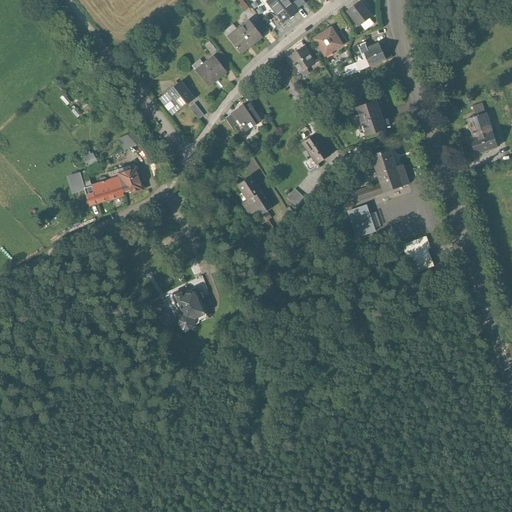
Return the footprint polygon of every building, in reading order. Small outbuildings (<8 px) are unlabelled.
[(242,0),(241,0),(238,3),(244,11),(248,8),(242,0)] [(289,0),(264,0),(283,23),(289,19),(297,12),(298,11),(297,9),(290,1),(289,0)] [(302,0),(291,0),(290,1),(297,9),(305,3),(302,0)] [(372,16),(361,1),(347,12),(358,27),(372,16)] [(302,19),(297,12),(289,19),(294,26),(302,19)] [(339,14),(333,18),(340,30),(347,26),(339,14)] [(262,37),(249,21),(229,38),(241,54),(262,37)] [(336,35),(332,28),(313,39),(325,58),(344,46),(342,44),(346,42),(340,32),(336,35)] [(209,42),(205,46),(211,54),(216,51),(209,42)] [(365,43),(358,46),(361,54),(364,53),(367,59),(369,65),(385,58),(379,44),(368,48),(365,43)] [(316,64),(305,47),(289,57),(295,66),(291,69),(296,75),(299,73),(300,74),(316,64)] [(226,73),(213,57),(196,71),(209,86),(226,73)] [(369,65),(367,59),(355,64),(359,72),(370,67),(369,65)] [(359,72),(355,64),(344,69),(347,77),(359,72)] [(192,99),(180,84),(172,90),(161,99),(173,114),(184,106),(192,99)] [(386,129),(377,102),(356,108),(365,136),(386,129)] [(194,104),(189,108),(198,120),(203,116),(194,104)] [(473,107),(476,117),(485,114),(482,104),(473,107)] [(261,121),(249,105),(244,108),(243,106),(233,113),(246,132),(261,121)] [(498,149),(493,132),(487,114),(485,114),(476,117),(468,120),(469,124),(472,123),(478,133),(472,134),(473,138),(471,139),(477,157),(498,149)] [(332,155),(316,134),(302,144),(312,158),(304,163),(310,171),(332,155)] [(129,135),(119,140),(124,151),(138,145),(129,135)] [(80,154),(83,159),(90,155),(87,150),(80,154)] [(371,158),(377,175),(397,168),(391,151),(371,158)] [(97,162),(92,154),(90,155),(83,159),(87,167),(97,162)] [(397,168),(377,175),(380,184),(383,194),(410,185),(403,166),(397,168)] [(90,187),(84,189),(84,191),(89,207),(143,190),(136,168),(117,173),(118,177),(90,186),(90,187)] [(80,176),(67,180),(72,194),(84,191),(84,189),(90,187),(90,186),(87,177),(81,179),(80,176)] [(271,206),(251,177),(238,186),(247,200),(242,203),(249,214),(258,209),(261,213),(271,206)] [(383,194),(380,184),(357,191),(360,201),(383,194)] [(295,190),(287,198),(302,212),(310,203),(295,190)] [(362,207),(346,212),(355,239),(370,234),(362,207)] [(426,238),(403,246),(413,274),(434,267),(427,249),(430,248),(426,238)] [(173,294),(172,298),(180,315),(177,319),(177,328),(182,332),(190,333),(194,328),(194,326),(199,324),(199,322),(206,318),(206,315),(195,290),(184,295),(182,292),(179,291),(173,294)] [(163,316),(158,318),(162,326),(171,321),(166,311),(161,313),(163,316)]
